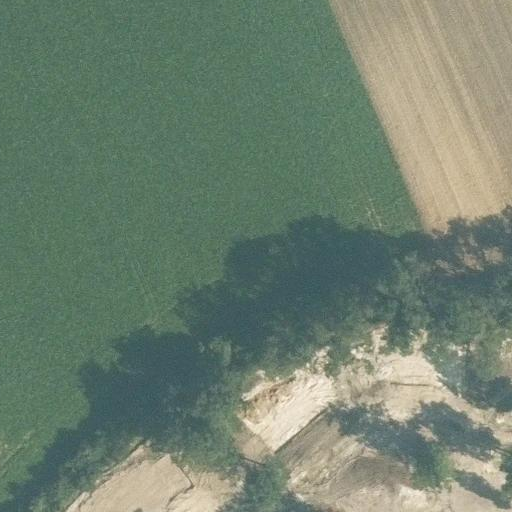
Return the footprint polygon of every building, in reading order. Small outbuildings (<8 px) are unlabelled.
[(410,340),(381,337),(379,378),(459,381),(460,356),(410,354),(410,340)] [(335,395),(309,364),(286,382),(295,393),(256,425),(273,445),(335,395)] [(119,488),(97,507),(101,511),(155,511),(185,485),(167,466),(129,500),(119,488)] [(511,494),(511,480),(456,484),(458,510),(483,508),(482,511),(506,511),(506,507),(511,506),(511,494)] [(383,491),(348,503),(351,511),(425,511),(417,486),(391,494),(394,501),(387,504),(383,491)]
